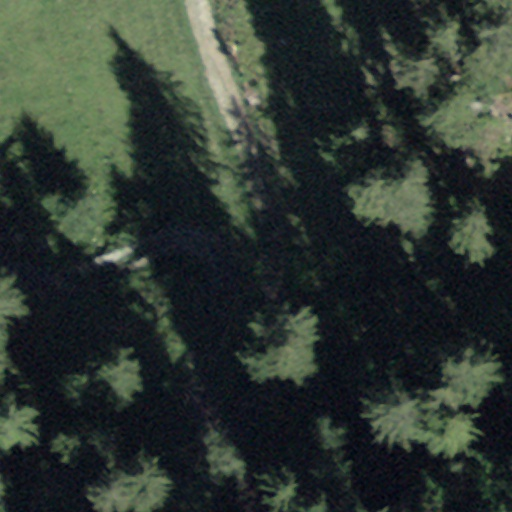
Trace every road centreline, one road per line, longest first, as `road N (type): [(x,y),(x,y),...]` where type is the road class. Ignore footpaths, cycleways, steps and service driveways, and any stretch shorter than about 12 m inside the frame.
road 1 (track): [(241,511),(235,446),(269,359),(273,255),(196,0)]
road 2 (track): [(0,253),(13,270),(62,281),(176,239),(222,258),(271,301)]
